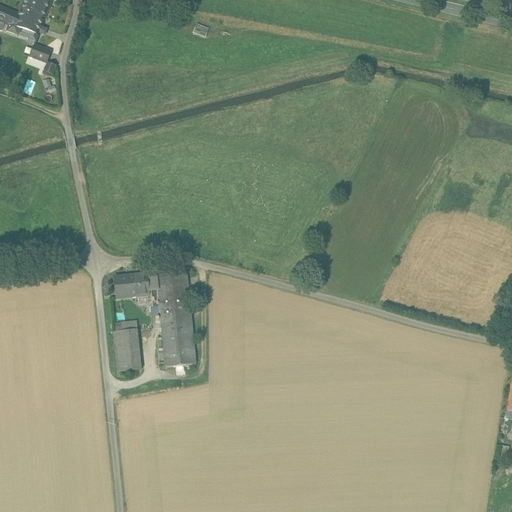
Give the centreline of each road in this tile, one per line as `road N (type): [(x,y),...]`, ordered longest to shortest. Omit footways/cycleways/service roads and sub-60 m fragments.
road 1 (track): [(124,511),(100,258),(67,118),(66,58),(77,0)]
road 2 (track): [(511,348),(212,266),(100,258)]
